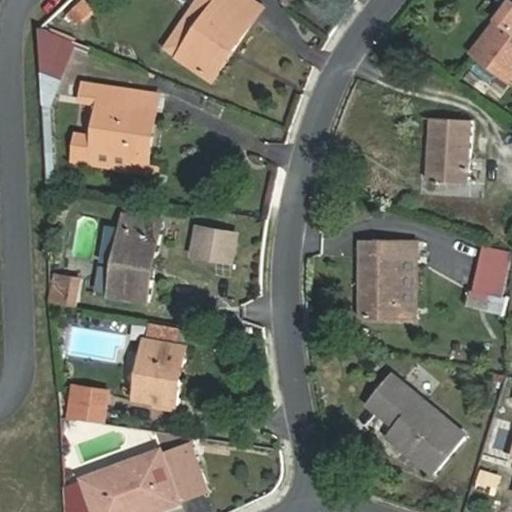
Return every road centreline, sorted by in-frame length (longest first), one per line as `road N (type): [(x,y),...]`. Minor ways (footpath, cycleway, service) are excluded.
road 1 (residential): [(323,502),(291,310),(297,192),(346,58),(397,0)]
road 2 (residential): [(0,421),(21,405),(23,23),(46,0)]
